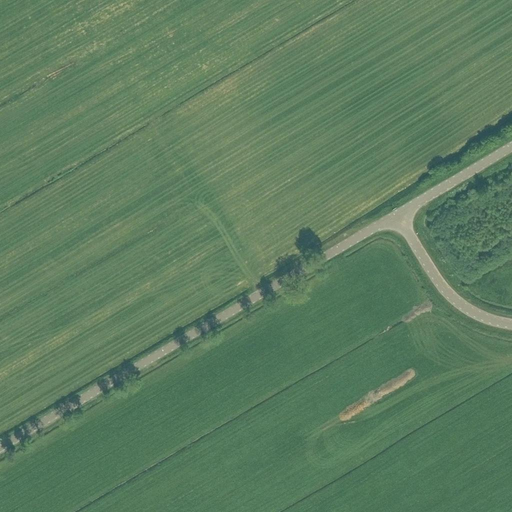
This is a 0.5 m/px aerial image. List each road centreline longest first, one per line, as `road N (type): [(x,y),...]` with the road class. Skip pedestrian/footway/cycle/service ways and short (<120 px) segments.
road 1 (tertiary): [(0,446),(396,212)]
road 2 (unclassified): [(396,212),(444,290),(477,315),(511,325)]
road 3 (tertiary): [(396,212),(511,145)]
